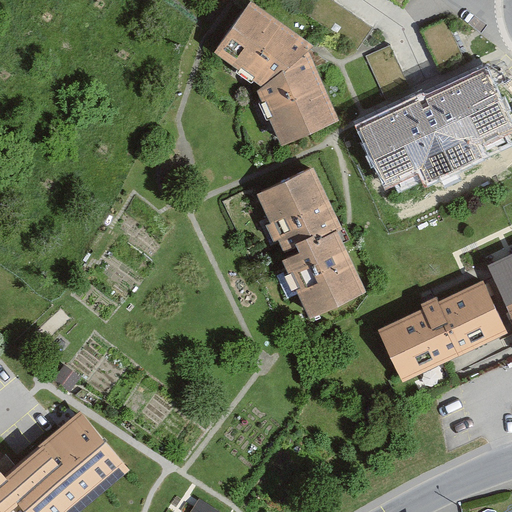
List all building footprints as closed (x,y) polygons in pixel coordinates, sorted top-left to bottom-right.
[(247,2),(211,53),(253,82),(275,140),(335,118),(308,45),(247,2)] [(484,71),(357,122),(382,182),(508,130),(484,71)] [(311,169),(252,194),(304,317),(363,293),(311,169)] [(511,252),(485,264),(511,323),(511,252)] [(482,283),(375,328),(398,383),(506,338),(482,283)] [(53,382),(70,393),(81,377),(64,366),(53,382)] [(0,473),(0,511),(11,511),(19,507),(23,511),(68,511),(126,466),(83,413),(4,478),(0,473)] [(190,511),(220,511),(201,498),(190,511)]
